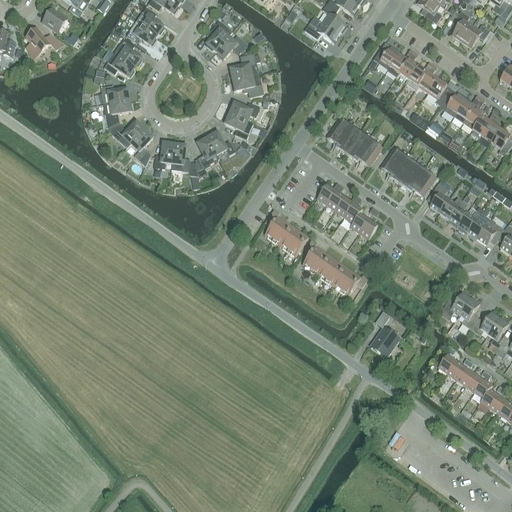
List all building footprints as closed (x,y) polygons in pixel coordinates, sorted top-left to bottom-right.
[(76,10),(82,2),(79,0),(60,0),(72,8),(69,13),(79,20),(83,15),(76,10)] [(168,0),(152,0),(148,7),(158,14),(162,9),(172,16),(173,16),(174,17),(178,11),(177,10),(179,7),(168,0)] [(357,12),(358,10),(344,0),(340,0),(336,7),(330,2),(326,8),(336,15),(340,10),(352,18),(354,19),(358,13),(357,12)] [(344,0),(358,10),(360,8),(361,9),(365,2),(364,1),(363,0),(344,0)] [(436,14),(440,8),(427,0),(421,0),(417,7),(428,14),(421,23),(430,29),(433,25),(436,27),(442,18),(436,14)] [(452,0),(427,0),(440,8),(444,3),(448,6),(452,0)] [(491,0),(490,3),(496,7),(492,13),(499,18),(505,22),(507,20),(511,12),(511,9),(508,7),(503,4),(505,0),(491,0)] [(333,20),(336,15),(326,8),(322,13),(328,17),(323,26),(339,37),(340,35),(342,36),(346,30),(345,29),(345,28),(333,20)] [(136,24),(141,28),(157,39),(158,36),(160,38),(164,31),(163,30),(153,22),(156,17),(146,10),(136,24)] [(42,25),(58,36),(67,22),(52,11),(42,25)] [(461,45),(472,29),(466,24),(469,20),(461,14),(454,24),(459,28),(452,38),(461,45)] [(286,21),(291,24),(295,19),(289,16),(286,21)] [(499,18),(494,24),(496,25),(499,28),(501,29),(502,28),(505,22),(499,18)] [(309,26),(304,33),(317,42),(321,38),(333,46),(335,47),(339,40),(338,39),(339,37),(323,26),(316,21),(312,28),(309,26)] [(232,35),(224,28),(219,24),(210,33),(215,37),(207,47),(206,49),(212,54),(213,52),(215,54),(228,40),(232,35)] [(155,41),(157,39),(141,28),(138,33),(132,30),(126,39),(136,46),(140,41),(150,48),(151,48),(152,49),(156,43),(155,41)] [(472,29),(461,45),(471,51),(478,41),(483,44),(486,46),(493,36),(490,34),(481,28),(478,33),(472,29)] [(49,38),(45,42),(36,31),(26,41),(30,46),(26,50),(31,60),(39,56),(39,57),(50,48),(55,54),(63,47),(49,38)] [(0,54),(4,56),(3,59),(12,61),(13,56),(20,58),(22,50),(15,48),(16,46),(8,45),(10,37),(0,33),(0,54)] [(72,37),(67,45),(73,49),(79,41),(72,37)] [(261,38),(254,42),(257,47),(264,43),(261,38)] [(245,46),(240,42),(237,39),(233,44),(228,40),(215,54),(218,56),(217,58),(223,63),(224,61),(224,62),(232,52),(237,56),(245,46)] [(131,54),(134,49),(124,42),(114,56),(135,71),(136,68),(138,69),(142,63),(141,62),(131,54)] [(388,73),(399,56),(390,49),(385,56),(380,53),(373,63),(370,68),(375,72),(379,67),(388,73)] [(410,60),(414,55),(413,54),(411,52),(408,56),(405,60),(399,56),(388,73),(387,74),(396,81),(399,77),(409,63),(410,60)] [(133,73),(135,71),(114,56),(104,71),(114,78),(118,73),(128,80),(130,81),(134,74),(133,73)] [(233,83),(259,77),(257,65),(255,58),(255,56),(240,60),(241,66),(236,67),(237,70),(230,72),(231,73),(229,73),(231,80),(232,80),(233,83)] [(408,83),(418,69),(409,63),(399,77),(408,83)] [(415,94),(428,76),(429,73),(433,68),(429,65),(424,73),(418,69),(408,83),(409,84),(406,88),(415,94)] [(511,86),(511,66),(510,70),(500,84),(509,91),(511,86)] [(427,96),(437,82),(428,76),(415,94),(418,90),(427,96)] [(236,94),(242,93),(243,97),(248,96),(249,102),(264,99),(259,77),(233,83),(234,86),(232,86),(234,94),(235,94),(236,94)] [(185,78),(179,89),(190,95),(196,85),(185,78)] [(451,93),(446,89),(447,89),(437,82),(427,96),(428,97),(425,102),(433,108),(435,106),(440,109),(451,93)] [(367,85),(364,90),(372,95),(377,88),(371,84),(369,87),(367,85)] [(127,93),(127,92),(114,94),(113,88),(101,90),(102,97),(103,107),(128,103),(128,100),(130,100),(128,93),(127,93)] [(456,95),(456,96),(451,93),(440,109),(439,110),(453,120),(466,102),(456,95)] [(476,109),(463,127),(472,133),(475,129),(482,119),(485,115),(479,111),(485,103),(481,101),(477,106),(476,109)] [(463,127),(476,109),(466,102),(453,120),(463,127)] [(130,114),(132,114),(131,106),(129,106),(128,103),(103,107),(104,118),(101,119),(104,136),(108,134),(119,127),(118,117),(130,115),(130,114)] [(250,118),(256,121),(260,111),(248,106),(246,111),(234,106),(234,107),(233,106),(229,113),(231,114),(230,117),(247,124),(250,118)] [(444,126),(448,118),(442,115),(438,122),(444,126)] [(253,127),(247,124),(230,117),(229,119),(227,119),(224,126),(225,126),(225,127),(237,132),(234,138),(246,143),(253,127)] [(495,128),(501,120),(497,118),(493,123),(491,126),(482,140),(491,146),(501,132),(495,128)] [(491,126),(482,119),(475,129),(472,133),(482,140),(491,126)] [(417,127),(423,130),(426,125),(421,122),(417,127)] [(338,148),(351,129),(342,123),(329,142),(338,148)] [(435,124),(430,130),(440,137),(445,131),(435,124)] [(131,147),(144,133),(142,131),(143,130),(137,125),(136,126),(136,125),(127,134),(119,127),(108,134),(118,144),(127,152),(132,147),(131,147)] [(346,157),(361,136),(351,129),(338,148),(341,150),(340,153),(346,157)] [(263,140),(267,135),(262,132),(259,137),(263,140)] [(511,139),(501,132),(491,146),(500,153),(498,155),(504,159),(506,156),(511,146),(511,139)] [(131,147),(132,147),(139,154),(134,159),(145,170),(151,158),(143,150),(152,141),(153,139),(147,134),(146,135),(144,133),(131,147)] [(443,134),(440,140),(448,145),(452,140),(443,134)] [(235,155),(229,144),(223,147),(217,136),(216,135),(209,138),(210,140),(207,141),(216,158),(217,158),(226,153),(229,158),(235,155)] [(372,143),(361,136),(346,157),(351,161),(353,159),(358,162),(372,143)] [(204,158),(195,163),(198,168),(201,166),(205,172),(210,169),(210,168),(220,162),(217,158),(216,158),(207,141),(205,143),(204,141),(197,145),(198,147),(197,147),(204,158)] [(382,150),(372,143),(358,162),(369,170),(382,150)] [(172,167),(174,148),(171,148),(171,146),(164,145),(164,147),(163,146),(161,159),(155,158),(154,171),(165,172),(166,166),(172,167)] [(172,167),(171,173),(188,175),(188,178),(198,180),(195,167),(189,166),(190,163),(184,162),(186,149),(185,149),(185,147),(177,146),(177,148),(174,148),(172,167)] [(463,164),(466,157),(452,152),(449,158),(463,164)] [(391,178),(405,159),(396,153),(383,172),(391,178)] [(400,187),(415,166),(405,159),(391,178),(395,180),(393,183),(400,187)] [(425,173),(415,166),(400,187),(406,191),(408,189),(412,192),(425,173)] [(464,179),(468,174),(461,170),(458,174),(464,179)] [(436,180),(425,173),(412,192),(422,200),(436,180)] [(478,182),(474,187),(482,193),(486,188),(478,182)] [(439,216),(449,202),(444,199),(447,194),(438,187),(431,197),(436,200),(429,209),(439,216)] [(326,208),(335,195),(326,189),(317,202),(326,208)] [(335,215),(344,201),(335,195),(326,208),(335,215)] [(449,223),(464,200),(460,198),(458,201),(457,201),(454,206),(449,202),(439,216),(449,223)] [(464,200),(449,223),(451,225),(450,226),(457,231),(468,215),(463,212),(466,207),(462,204),(464,201),(464,200)] [(344,221),(353,208),(344,201),(335,215),(344,221)] [(360,218),(362,214),(353,208),(344,221),(352,227),(353,227),(359,217),(360,218)] [(468,215),(457,231),(463,236),(465,234),(467,236),(483,213),(479,210),(473,219),(468,215)] [(486,219),(488,216),(490,212),(487,210),(484,214),(483,213),(467,236),(477,242),(491,222),(486,219)] [(272,243),(285,225),(277,219),(279,217),(273,213),(265,226),(270,229),(264,238),(272,243)] [(368,224),(360,218),(359,217),(353,227),(352,227),(350,230),(359,237),(368,224)] [(504,233),(495,227),(496,226),(491,222),(477,242),(487,249),(492,241),(497,244),(501,239),(504,233)] [(368,224),(359,237),(368,243),(377,230),(368,224)] [(293,230),(288,226),(285,225),(272,243),(280,249),(293,230)] [(509,258),(511,253),(511,231),(508,228),(504,233),(501,239),(505,242),(500,251),(509,258)] [(287,254),(300,235),(293,230),(280,249),(287,254)] [(295,259),(308,240),(300,235),(287,254),(295,259)] [(310,273),(323,254),(315,249),(317,247),(311,243),(305,252),(310,256),(302,268),(310,273)] [(330,259),(326,257),(323,254),(310,273),(317,278),(330,259)] [(388,256),(385,261),(392,265),(395,260),(388,256)] [(338,265),(330,259),(317,278),(325,284),(338,265)] [(333,289),(346,270),(338,265),(325,284),(333,289)] [(353,275),(349,273),(346,270),(333,289),(340,294),(353,275)] [(361,292),(368,282),(363,278),(361,281),(353,275),(340,294),(348,299),(356,288),(361,292)] [(449,302),(442,312),(451,319),(454,314),(459,318),(470,302),(462,296),(455,306),(449,302)] [(478,322),(472,318),(479,308),(470,302),(459,318),(464,321),(461,326),(471,332),(478,322)] [(382,330),(389,320),(383,316),(375,326),(382,330)] [(488,338),(499,322),(490,316),(483,326),(478,322),(471,332),(480,339),(483,334),(488,338)] [(508,328),(499,322),(488,338),(493,341),(490,346),(499,352),(506,342),(501,338),(508,328)] [(386,360),(399,342),(384,331),(371,349),(386,360)] [(511,345),(506,342),(499,352),(500,352),(511,360),(511,345)] [(456,364),(448,359),(450,356),(453,358),(456,354),(448,348),(442,356),(446,359),(438,371),(447,377),(456,364)] [(485,358),(482,362),(489,367),(492,363),(485,358)] [(456,383),(465,370),(456,364),(447,377),(456,383)] [(465,390),(474,376),(465,370),(456,383),(465,390)] [(474,396),(483,383),(474,376),(465,390),(474,396)] [(489,392),(490,392),(492,389),(483,383),(474,396),(482,402),(483,402),(489,392)] [(498,398),(490,392),(489,392),(483,402),(482,402),(480,405),(489,411),(498,398)] [(498,418),(507,404),(498,398),(489,411),(498,418)] [(507,424),(511,416),(511,407),(507,404),(498,418),(507,424)] [(390,447),(399,437),(395,433),(386,444),(390,447)] [(400,455),(407,443),(402,440),(395,452),(400,455)]
